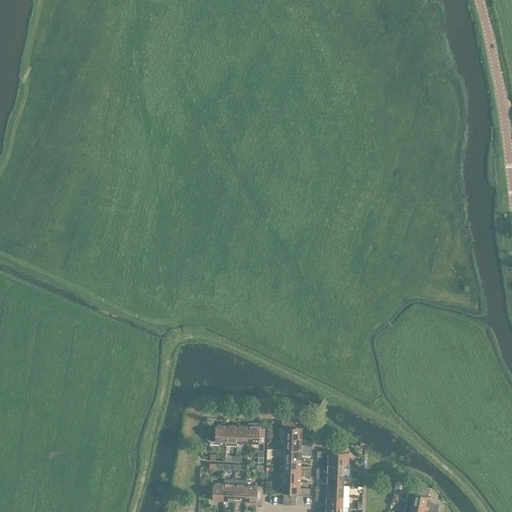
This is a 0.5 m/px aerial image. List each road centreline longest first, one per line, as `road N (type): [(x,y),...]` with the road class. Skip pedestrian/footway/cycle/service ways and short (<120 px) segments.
road 1 (track): [(484,511),(385,420),(186,335),(172,343),(132,511)]
road 2 (track): [(178,325),(144,319),(0,253)]
road 3 (tertiary): [(511,185),(478,0)]
road 4 (track): [(0,171),(23,101),(40,0)]
road 5 (track): [(180,337),(149,167)]
